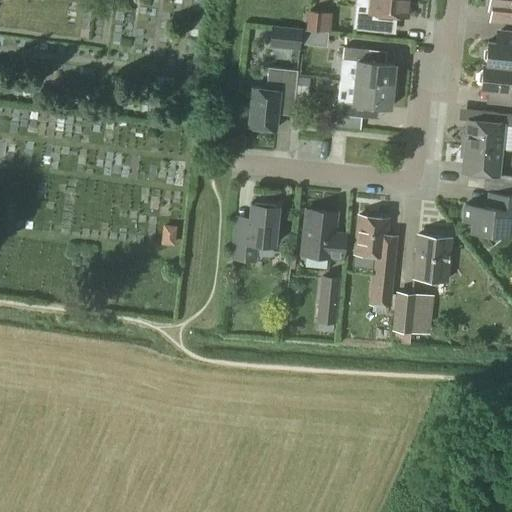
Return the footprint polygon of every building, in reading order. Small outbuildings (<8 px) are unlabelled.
[(407,18),(408,0),(369,0),(370,3),(355,1),(352,29),(376,32),(378,15),(407,18)] [(511,0),(488,0),(488,9),(487,20),(511,23),(511,22),(511,0)] [(330,32),(331,12),(307,10),(305,30),(330,32)] [(511,68),(511,32),(499,31),(498,43),(487,42),(486,47),(484,49),(484,56),(485,57),(484,65),(511,68)] [(354,83),(395,87),(396,80),(393,76),(394,65),(384,64),(386,52),(368,50),(369,40),(344,38),(342,47),(341,60),(340,69),(355,70),(354,83)] [(511,68),(484,65),(482,65),(481,70),(479,72),(479,79),(480,81),(479,89),(490,90),(489,103),(511,104),(511,68)] [(294,98),(296,76),(297,71),(267,68),(265,90),(252,88),(248,127),(260,128),(261,130),(268,131),(269,129),(274,130),(276,114),(292,116),(294,98)] [(307,99),(309,78),(296,76),(294,98),(307,99)] [(395,94),(395,87),(354,83),(353,96),(338,94),(335,114),(360,117),(362,106),(389,108),(391,97),(395,94)] [(463,135),(462,146),(500,150),(503,126),(511,126),(511,114),(496,112),(480,110),(479,122),(467,120),(465,135),(463,135)] [(511,176),(498,175),(500,150),(462,146),(460,157),(463,157),(461,172),(467,173),(465,186),(511,191),(511,176)] [(511,218),(511,194),(488,192),(487,206),(464,204),(462,221),(472,222),(471,232),(480,233),(491,246),(504,235),(508,235),(510,218),(511,218)] [(273,246),(275,225),(277,206),(250,204),(248,228),(234,227),(231,258),(253,260),(255,244),(273,246)] [(343,259),(346,232),(334,230),(336,213),(305,209),(301,255),(343,259)] [(390,306),(397,234),(385,233),(387,218),(358,215),(354,254),(373,256),(368,304),(390,306)] [(163,226),(161,245),(174,247),(177,228),(163,226)] [(445,280),(450,238),(417,234),(413,277),(445,280)] [(335,324),(339,277),(320,275),(315,322),(317,322),(316,330),(332,331),(333,323),(335,324)] [(411,332),(415,293),(395,290),(391,330),(393,330),(392,341),(408,343),(410,332),(411,332)]
